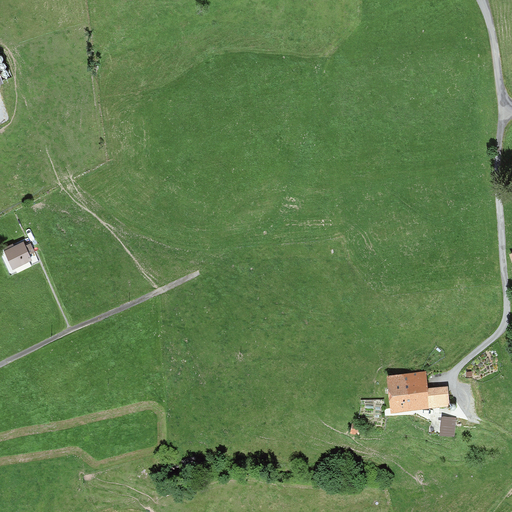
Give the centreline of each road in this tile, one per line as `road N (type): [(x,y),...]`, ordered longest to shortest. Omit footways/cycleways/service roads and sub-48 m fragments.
road 1 (track): [(0,365),(202,274)]
road 2 (track): [(510,103),(502,185),(511,298)]
road 3 (track): [(511,306),(500,337),(456,373),(458,405)]
